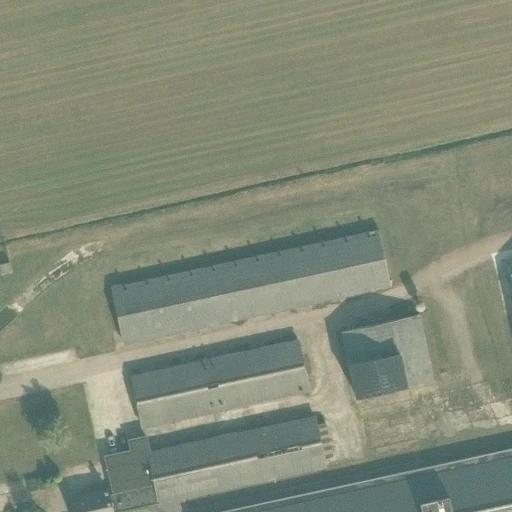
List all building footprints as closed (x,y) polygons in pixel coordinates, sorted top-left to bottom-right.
[(124,344),(143,340),(391,287),(380,231),(112,288),(124,344)] [(421,315),(389,321),(389,320),(343,331),(358,396),(404,386),(404,388),(435,380),(421,315)] [(299,341),(151,373),(131,377),(142,427),(310,390),(299,341)] [(117,511),(159,503),(178,499),(326,466),(325,459),(333,458),(326,424),(318,426),(316,417),(167,450),(148,454),(145,440),(127,443),(129,453),(102,459),(110,495),(108,495),(107,491),(72,499),(74,511),(117,511)] [(511,511),(511,447),(217,511),(511,511)]
